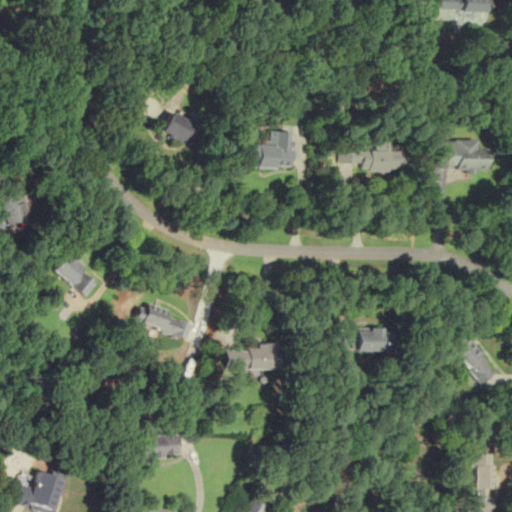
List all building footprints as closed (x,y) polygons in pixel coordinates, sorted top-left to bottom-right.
[(434,0),(434,10),(483,10),(483,0),(434,0)] [(156,130),(180,141),(188,120),(165,110),(156,130)] [(286,169),(288,131),(266,129),(265,141),(246,140),(244,166),(286,169)] [(472,138),(432,137),(431,170),(482,171),(482,148),(472,148),(472,138)] [(356,170),(399,170),(399,149),(386,149),(386,141),(370,140),(370,146),(334,146),(334,162),(356,162),(356,170)] [(12,187),(0,190),(0,214),(3,224),(22,218),(12,187)] [(76,273),(84,263),(65,247),(47,269),(79,296),(89,283),(76,273)] [(129,322),(183,338),(189,318),(135,301),(129,322)] [(383,350),(383,326),(351,326),(351,350),(383,350)] [(474,384),(491,372),(460,326),(443,338),(474,384)] [(329,333),(329,350),(347,350),(347,333),(329,333)] [(221,346),(221,368),(271,368),(271,346),(221,346)] [(134,433),(134,457),(174,457),(174,433),(134,433)] [(489,511),(489,453),(468,453),(469,511),(489,511)] [(1,502),(39,511),(51,511),(61,474),(32,467),(27,486),(7,481),(1,502)] [(258,511),(262,506),(250,498),(242,511),(258,511)]
